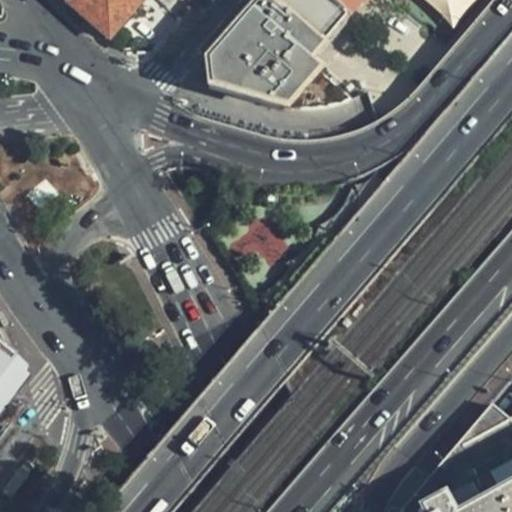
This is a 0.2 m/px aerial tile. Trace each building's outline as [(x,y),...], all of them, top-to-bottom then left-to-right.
[(70,0),(66,6),(107,42),(140,5),(137,2),(138,0),(70,0)] [(312,0),(344,27),(366,0),(312,0)] [(424,0),(453,25),(475,0),(424,0)] [(0,386),(16,367),(0,354),(0,386)] [(0,386),(0,418),(30,378),(16,367),(0,386)] [(511,511),(511,422),(506,426),(498,417),(491,408),(402,511),(511,511)]
